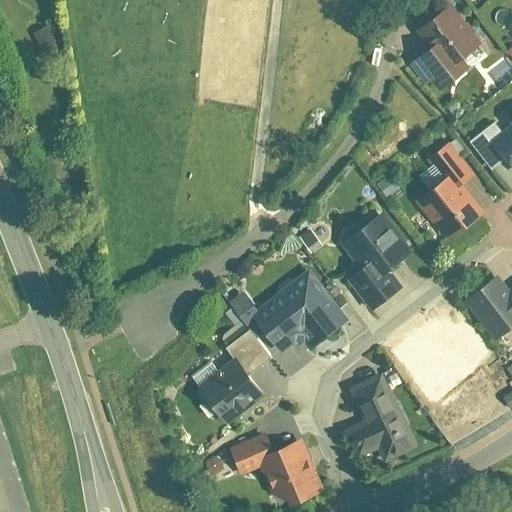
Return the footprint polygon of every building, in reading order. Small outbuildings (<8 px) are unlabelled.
[(483,51),(455,12),(423,34),(453,73),(483,51)] [(511,128),(494,141),(511,165),(511,128)] [(453,180),(420,202),(449,241),(481,219),(453,180)] [(382,219),(345,241),(369,278),(357,286),(373,309),(398,292),(388,277),(409,264),(382,219)] [(310,353),(351,323),(313,271),(259,311),(246,295),(230,305),(258,342),(267,337),(283,356),(303,343),(310,353)] [(495,286),(467,309),(499,345),(511,334),(511,293),(506,298),(495,286)] [(414,374),(439,409),(463,394),(456,384),(483,365),(451,318),(422,338),(437,359),(414,374)] [(228,425),(265,396),(235,361),(197,389),(228,425)] [(382,459),(414,446),(385,374),(349,390),(364,423),(345,431),(357,459),(378,451),(382,459)] [(280,510),(325,490),(306,444),(259,464),(280,510)]
